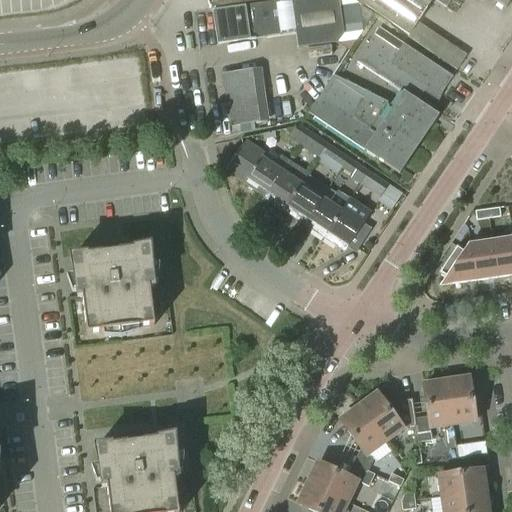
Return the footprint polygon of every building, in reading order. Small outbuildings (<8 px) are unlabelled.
[(209,0),(211,9),(272,0),(352,0),(406,35),(430,0),(432,0),(445,8),(450,0),(209,0)] [(293,0),(212,11),(217,45),(294,34),(296,48),(335,43),(341,36),(360,34),(356,6),(344,0),(293,0)] [(332,76),(307,113),(397,174),(398,173),(396,172),(434,116),(436,118),(437,116),(429,111),(451,78),(378,29),(355,63),(401,94),(391,109),(380,101),(376,108),(367,101),(370,96),(332,76)] [(261,70),(221,76),(228,128),(269,122),(261,70)] [(295,127),(288,137),(299,144),(307,132),(299,126),(295,127)] [(307,132),(299,144),(319,158),(327,146),(307,132)] [(243,140),(222,170),(263,198),(286,162),(285,162),(286,161),(278,155),(273,162),(243,140)] [(327,146),(319,158),(339,171),(347,159),(327,146)] [(347,159),(339,171),(359,185),(378,199),(384,191),(364,177),(367,173),(347,159)] [(287,205),(306,177),(286,162),(263,198),(262,199),(282,212),(285,206),(286,207),(287,205)] [(285,206),(282,212),(302,225),(328,187),(327,186),(325,189),(306,177),(287,205),(286,207),(285,206)] [(328,187),(302,225),(322,238),(326,233),(340,212),(327,203),(333,194),(328,191),(330,188),(328,187)] [(326,233),(322,238),(343,252),(368,214),(348,201),(340,212),(326,233)] [(500,218),(498,209),(487,210),(488,219),(500,218)] [(488,219),(487,210),(474,212),(476,221),(488,219)] [(511,238),(511,239),(491,242),(496,278),(511,276),(511,238)] [(496,278),(491,242),(470,245),(475,282),(496,278)] [(99,254),(81,256),(70,257),(73,276),(75,293),(76,299),(80,298),(85,335),(152,326),(148,289),(153,289),(147,247),(136,249),(119,251),(118,246),(112,245),(104,246),(98,249),(99,254)] [(475,282),(470,245),(468,245),(467,246),(463,253),(456,248),(438,274),(445,279),(441,286),(441,287),(475,282)] [(468,379),(446,383),(452,425),(474,422),(468,379)] [(452,425),(446,383),(423,386),(429,428),(452,425)] [(376,395),(358,408),(383,443),(402,429),(376,395)] [(383,443),(358,408),(339,422),(365,456),(383,443)] [(416,435),(418,444),(431,442),(430,433),(416,435)] [(123,443),(106,446),(94,447),(97,466),(99,483),(100,488),(105,488),(107,511),(176,511),(172,479),(177,479),(172,437),(160,439),(143,441),(142,436),(136,435),(128,436),(122,438),(123,443)] [(457,459),(465,458),(463,445),(455,446),(457,459)] [(411,451),(413,465),(421,464),(419,450),(411,451)] [(317,464),(307,484),(346,503),(356,482),(317,464)] [(439,476),(442,498),(484,492),(481,470),(439,476)] [(374,476),(366,472),(360,484),(368,488),(374,476)] [(400,488),(403,481),(390,475),(387,482),(399,488),(400,488)] [(341,511),(346,503),(307,484),(298,505),(311,511),(341,511)] [(486,511),(484,492),(442,498),(443,511),(486,511)] [(413,494),(404,495),(400,502),(400,504),(414,502),(413,494)] [(415,510),(414,502),(400,504),(402,511),(415,510)]
